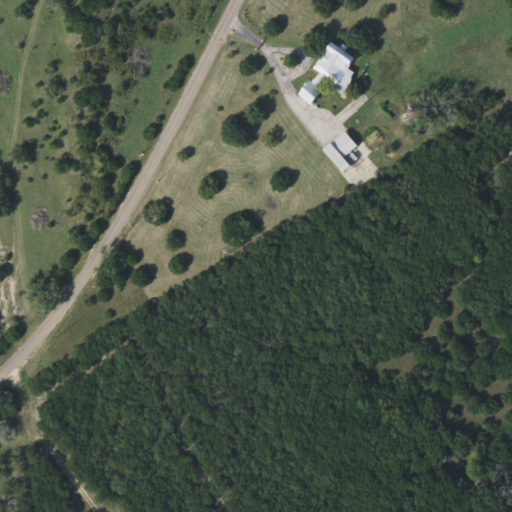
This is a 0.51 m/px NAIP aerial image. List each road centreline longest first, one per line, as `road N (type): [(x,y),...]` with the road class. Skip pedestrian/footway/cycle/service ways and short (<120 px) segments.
road 1 (residential): [(12,370),(66,481),(217,493),(404,442),(499,511)]
road 2 (residential): [(0,378),(67,311),(241,0)]
